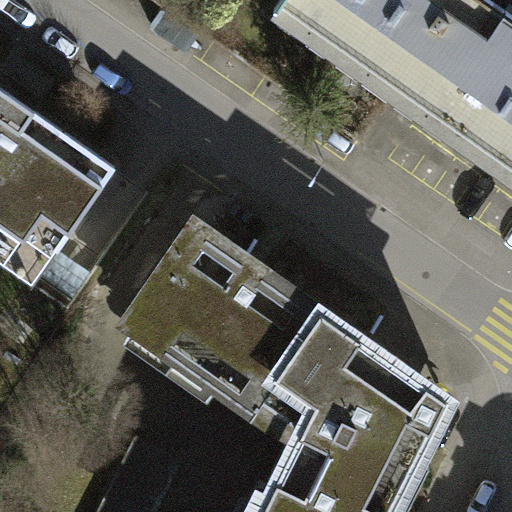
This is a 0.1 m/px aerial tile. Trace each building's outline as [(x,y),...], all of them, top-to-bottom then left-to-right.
[(394,93),(459,0),(281,0),(274,11),(394,93)] [(511,14),(491,0),(459,0),(394,93),(511,174),(511,14)] [(0,245),(11,253),(29,227),(56,246),(112,166),(41,116),(0,87),(0,245)] [(261,392),(318,312),(191,222),(123,319),(250,408),(261,392)] [(318,312),(261,392),(307,420),(286,463),(385,511),(388,511),(445,398),(318,312)] [(385,511),(286,463),(271,495),(262,490),(250,511),(385,511)]
